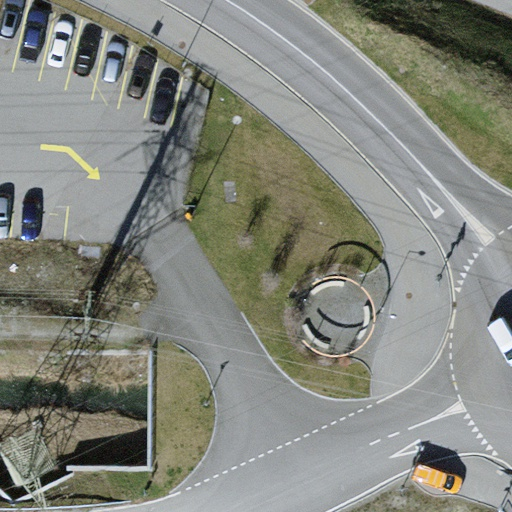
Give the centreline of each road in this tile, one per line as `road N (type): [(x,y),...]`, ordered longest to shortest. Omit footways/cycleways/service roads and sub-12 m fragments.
road 1 (tertiary): [(511,269),(470,218),(213,0)]
road 2 (unclassified): [(499,390),(297,482)]
